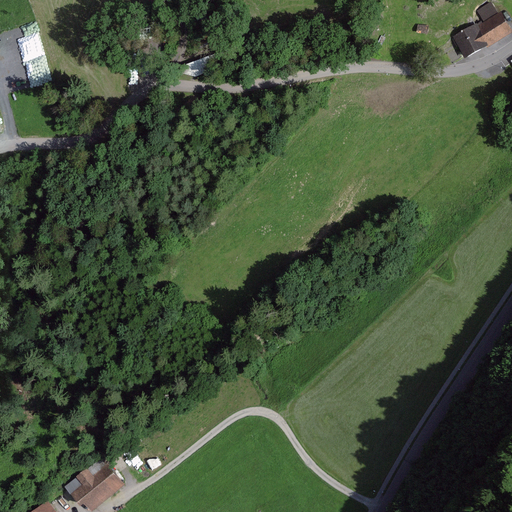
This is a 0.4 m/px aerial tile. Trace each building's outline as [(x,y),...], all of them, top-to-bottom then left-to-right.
[(499,13),(492,2),(477,11),(482,20),(478,23),(477,22),(453,37),(466,58),(487,46),(488,47),(511,33),(511,29),(502,11),(499,13)] [(13,90),(55,78),(41,30),(25,35),(32,60),(6,67),(13,90)] [(193,70),(218,63),(214,52),(189,59),(193,70)] [(69,486),(86,507),(89,504),(95,511),(129,485),(107,456),(69,486)] [(61,511),(53,501),(38,511),(61,511)]
